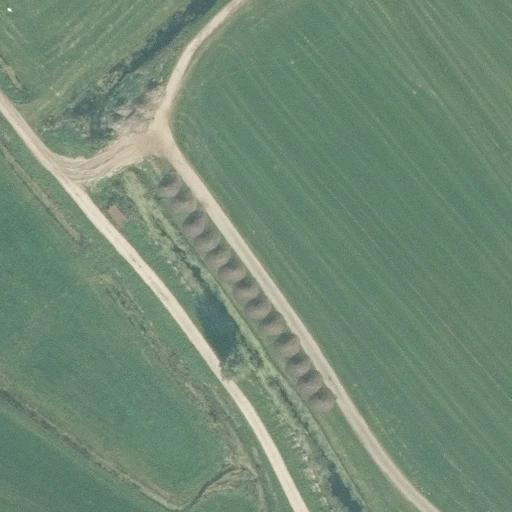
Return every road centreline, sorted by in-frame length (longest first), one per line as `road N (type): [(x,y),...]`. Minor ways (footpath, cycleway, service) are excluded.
road 1 (track): [(241,0),(181,63),(163,107),(164,131),(381,458),(431,511)]
road 2 (track): [(300,511),(273,454),(208,356),(0,95)]
